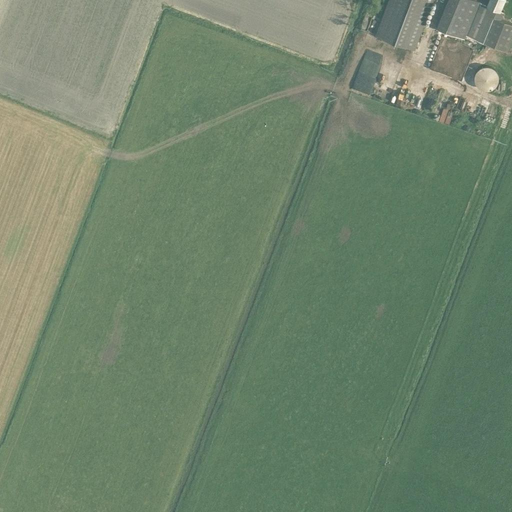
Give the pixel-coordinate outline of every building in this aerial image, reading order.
[(387,0),(376,32),(416,46),(422,31),(426,33),(429,23),(425,22),(433,0),(387,0)] [(505,8),(503,7),(505,0),(488,0),(487,0),(446,0),(441,14),(442,14),(438,25),(466,36),(468,32),(509,48),(511,40),(511,19),(502,16),(505,8)] [(377,23),(380,10),(374,9),(371,22),(377,23)] [(503,71),(502,67),(501,65),(500,62),(498,60),(496,58),(493,57),(491,57),(488,56),(484,57),(482,58),(480,59),(478,61),(476,64),(475,66),(475,68),(474,71),(475,74),(476,76),(477,79),(479,81),(480,82),(484,84),(486,84),(489,85),(492,84),(494,84),(497,82),(499,80),(501,78),(502,76),(502,74),(503,71)] [(415,72),(408,96),(422,100),(430,76),(415,72)] [(390,91),(393,84),(380,78),(377,85),(390,91)] [(493,105),(497,96),(488,93),(484,101),(493,105)]
